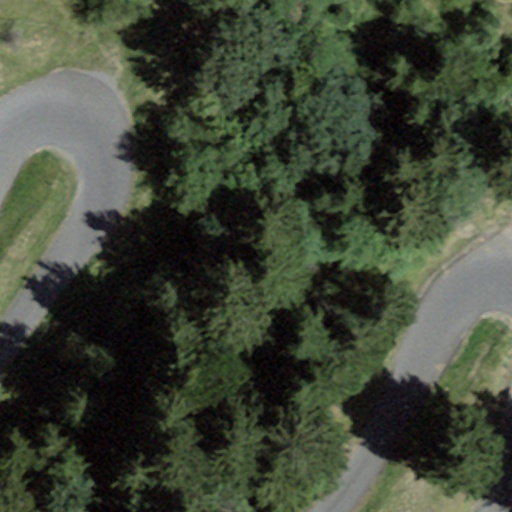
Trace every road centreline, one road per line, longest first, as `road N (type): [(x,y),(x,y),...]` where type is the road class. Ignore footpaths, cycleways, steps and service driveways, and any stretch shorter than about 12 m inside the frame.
road 1 (unclassified): [(0,145),(34,123),(65,120),(99,140),(102,182),(84,225),(0,354)]
road 2 (unclassified): [(335,511),(366,470),(449,306),(482,282),(511,281)]
